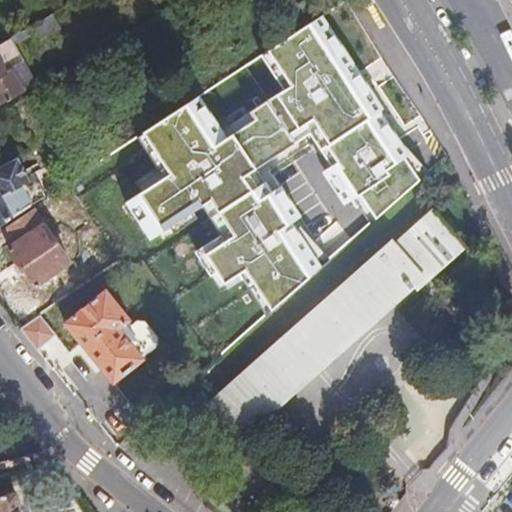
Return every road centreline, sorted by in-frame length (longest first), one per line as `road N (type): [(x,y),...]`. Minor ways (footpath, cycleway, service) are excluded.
road 1 (secondary): [(511,203),(399,0)]
road 2 (residential): [(151,511),(75,451),(0,359)]
road 3 (tertiary): [(433,511),(511,411)]
